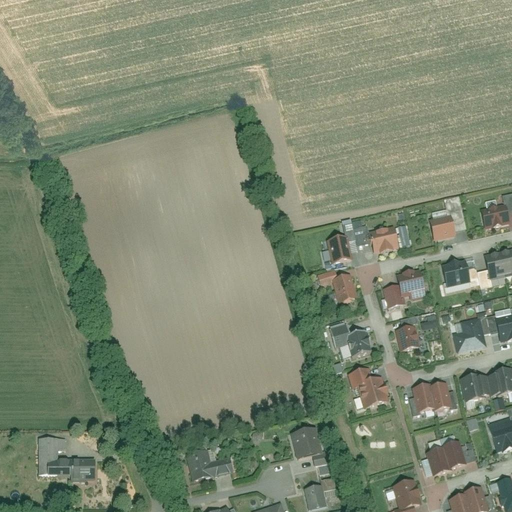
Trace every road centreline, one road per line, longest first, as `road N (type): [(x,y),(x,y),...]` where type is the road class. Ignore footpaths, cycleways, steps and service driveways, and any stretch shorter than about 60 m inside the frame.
road 1 (residential): [(0,104),(30,153),(87,336),(159,511)]
road 2 (residential): [(511,239),(378,269),(367,277),(365,294),(394,374),(413,378),(511,356)]
